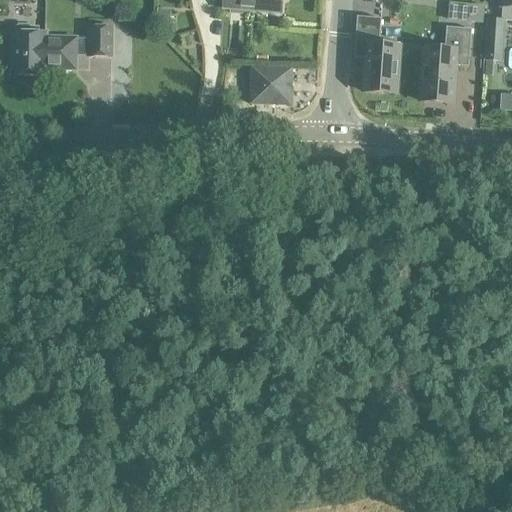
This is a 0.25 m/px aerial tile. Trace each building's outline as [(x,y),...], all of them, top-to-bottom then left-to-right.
[(223,0),(223,9),(230,10),(230,14),(242,15),(242,11),(258,12),(259,6),(281,8),(281,3),(285,1),(285,0),(223,0)] [(511,0),(499,0),(499,9),(511,9),(511,0)] [(481,23),(483,5),(469,4),(467,21),(481,23)] [(363,92),(396,95),(399,47),(379,46),(380,20),(360,18),(357,18),(354,59),(365,60),(363,92)] [(501,63),(503,23),(487,22),(485,62),(501,63)] [(28,25),(18,25),(15,28),(15,33),(14,33),(14,76),(47,77),(47,70),(77,71),(77,53),(90,54),(90,58),(113,58),(114,28),(90,27),(90,41),(78,41),(78,39),(48,38),(48,34),(31,34),(31,28),(28,25)] [(453,104),(456,67),(468,67),(471,30),(446,28),(444,51),(424,49),(420,102),(453,104)] [(290,106),(291,70),(251,69),(250,105),(290,106)] [(437,215),(425,222),(435,239),(447,233),(437,215)]
